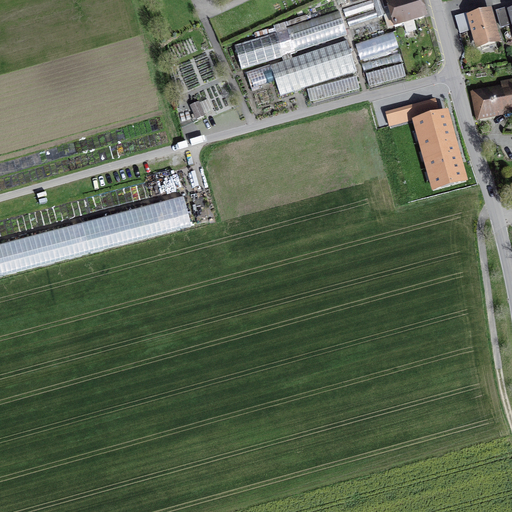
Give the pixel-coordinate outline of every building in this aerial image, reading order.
[(382,0),(370,0),(343,9),(345,16),(374,7),(375,10),(346,19),(349,27),(387,15),(385,8),(382,0)] [(396,0),(382,0),(385,8),(389,7),(395,27),(404,25),(406,33),(416,30),(412,17),(423,14),(418,0),(402,0),(397,2),(396,0)] [(339,11),(233,44),(242,69),(347,36),(339,11)] [(491,13),(470,18),(477,45),(497,40),(491,13)] [(347,40),(243,74),(248,90),(275,82),(280,96),(357,72),(347,40)] [(476,116),(511,109),(511,81),(502,83),(503,92),(473,98),(476,116)] [(434,190),(465,181),(446,113),(415,121),(434,190)] [(183,198),(0,246),(0,275),(190,225),(183,198)]
